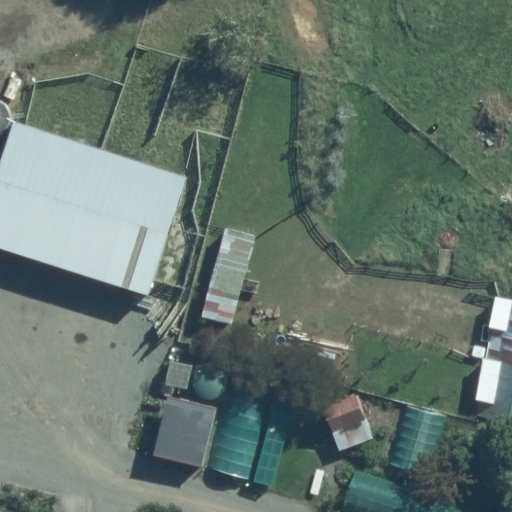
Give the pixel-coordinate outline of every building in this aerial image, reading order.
[(198,174),(21,117),(0,183),(0,244),(159,295),(198,174)] [(260,234),(227,227),(213,301),(246,308),(260,234)] [(511,291),(497,289),(478,399),(497,402),(493,424),(511,426),(511,291)] [(273,386),(230,375),(209,465),(253,475),(273,386)] [(339,509),(347,511),(492,511),(351,469),(339,509)]
